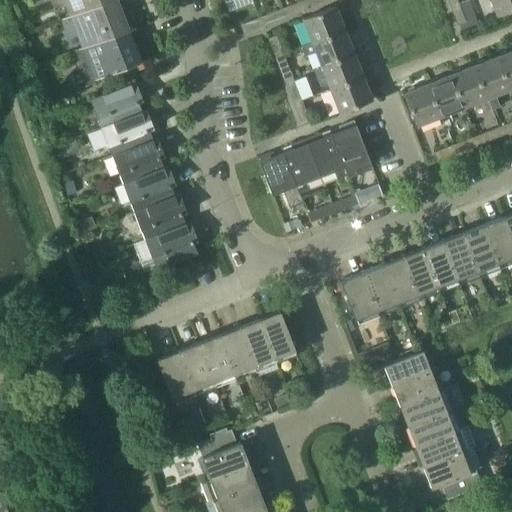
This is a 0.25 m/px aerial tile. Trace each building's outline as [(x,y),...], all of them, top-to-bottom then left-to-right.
[(62,0),(70,17),(113,0),(62,0)] [(113,0),(70,17),(82,48),(82,49),(136,28),(124,0),(113,0)] [(305,0),(304,0),(291,6),(294,14),(309,8),(305,0)] [(322,0),(305,0),(309,8),(324,2),(322,0)] [(511,0),(490,0),(497,16),(511,9),(511,0)] [(459,3),(450,7),(458,25),(459,25),(466,22),(459,3)] [(312,43),(345,31),(336,7),(303,20),(312,43)] [(277,11),(258,18),(262,27),(263,26),(280,19),(277,11)] [(258,18),(241,25),(244,32),(244,34),(262,27),(258,18)] [(76,50),(90,83),(148,60),(136,28),(82,49),(82,48),(76,50)] [(354,54),(345,31),(312,43),(301,47),(305,57),(316,53),(321,66),(354,54)] [(277,35),(268,39),(275,57),(284,53),(277,35)] [(510,90),(511,88),(511,51),(498,57),(510,90)] [(284,53),(275,57),(281,73),(290,70),(284,53)] [(330,89),(363,76),(354,54),(321,66),(330,89)] [(498,57),(474,66),(487,99),(492,111),(500,107),(496,96),(510,90),(498,57)] [(487,99),(474,66),(451,75),(463,108),(487,99)] [(441,117),(463,108),(451,75),(428,84),(441,117)] [(363,76),(330,89),(340,113),(372,100),(363,76)] [(135,82),(90,100),(101,128),(112,123),(113,124),(142,112),(141,112),(138,103),(143,101),(135,82)] [(417,127),(441,117),(428,84),(404,94),(417,127)] [(297,87),(288,91),(293,103),(302,100),(297,87)] [(302,100),(293,103),(300,122),(309,119),(302,100)] [(112,123),(101,128),(108,146),(112,156),(112,157),(153,141),(153,140),(149,131),(154,129),(146,110),(141,112),(142,112),(113,124),(112,123)] [(341,131),(332,135),(348,176),(357,173),(372,167),(354,121),(339,126),(341,131)] [(511,121),(499,127),(502,136),(511,131),(511,121)] [(499,127),(483,133),(486,142),(502,136),(499,127)] [(348,176),(332,135),(323,138),(321,133),(306,139),(320,176),(334,171),(337,180),(348,176)] [(153,141),(112,157),(119,175),(123,184),(123,185),(163,169),(163,168),(160,159),(165,157),(158,139),(157,138),(153,140),(153,141)] [(300,194),(301,194),(309,191),(306,181),(320,176),(306,139),(292,144),(293,150),(284,153),(300,194)] [(466,139),(452,145),(455,154),(470,148),(466,139)] [(452,145),(434,152),(438,160),(455,154),(452,145)] [(300,194),(284,153),(275,157),(273,152),(257,158),(271,194),(283,190),(291,208),(304,202),(301,194),(300,194)] [(163,169),(123,185),(130,202),(134,212),(174,196),(171,187),(176,185),(168,167),(168,166),(163,168),(163,169)] [(382,194),(379,185),(369,188),(372,197),(382,194)] [(174,196),(134,212),(141,231),(144,239),(145,240),(186,224),(185,223),(182,215),(187,213),(179,194),(174,196)] [(346,199),(331,205),(334,214),(350,208),(349,207),(346,199)] [(331,205),(318,210),(321,218),(322,219),(334,214),(331,205)] [(511,242),(511,214),(503,218),(511,242)] [(82,231),(95,225),(92,216),(79,222),(82,231)] [(497,264),(511,258),(511,242),(503,218),(482,226),(497,264)] [(186,224),(145,240),(152,259),(154,264),(156,268),(168,264),(197,252),(193,243),(198,241),(190,222),(185,223),(186,224)] [(477,272),(497,264),(482,226),(462,233),(477,272)] [(457,279),(477,272),(462,233),(442,241),(457,279)] [(437,287),(457,279),(442,241),(422,249),(437,287)] [(416,295),(437,287),(422,249),(402,257),(416,295)] [(396,303),(416,295),(402,257),(382,264),(396,303)] [(376,310),(396,303),(382,264),(361,272),(376,310)] [(100,279),(104,288),(104,289),(105,288),(106,291),(117,286),(116,284),(126,280),(122,270),(100,279)] [(355,318),(376,310),(361,272),(341,280),(355,318)] [(259,320),(273,358),(295,350),(280,311),(259,320)] [(349,332),(355,330),(351,319),(345,322),(349,332)] [(253,366),(273,358),(259,320),(238,328),(253,366)] [(233,374),(253,366),(238,328),(218,335),(233,374)] [(213,382),(233,374),(218,335),(198,343),(213,382)] [(193,389),(213,382),(198,343),(178,351),(193,389)] [(376,361),(371,348),(359,353),(364,366),(376,361)] [(423,350),(384,365),(392,386),(436,369),(428,348),(423,350)] [(171,398),(193,389),(178,351),(156,359),(171,398)] [(436,369),(392,386),(400,406),(444,389),(441,381),(436,369)] [(444,389),(400,406),(405,418),(408,426),(458,407),(450,386),(444,389)] [(290,403),(286,394),(274,399),(278,408),(290,403)] [(458,407),(408,426),(416,446),(460,429),(466,427),(458,407)] [(212,439),(198,444),(203,456),(201,457),(209,478),(248,463),(240,442),(237,443),(232,429),(228,431),(227,427),(210,434),(212,439)] [(460,429),(416,446),(423,466),(467,449),(460,429)] [(467,449),(423,466),(431,488),(443,483),(449,497),(481,485),(475,471),(482,468),(473,447),(467,449)] [(209,478),(200,482),(208,502),(217,498),(256,483),(248,463),(209,478)] [(256,483),(217,498),(222,511),(239,511),(264,503),(256,483)] [(0,511),(10,511),(0,484),(0,511)] [(267,511),(264,503),(239,511),(267,511)]
